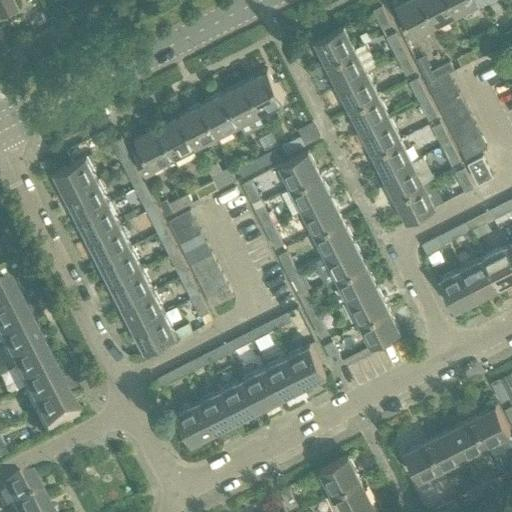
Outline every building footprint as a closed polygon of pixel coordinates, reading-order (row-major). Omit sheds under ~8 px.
[(10,0),(0,0),(0,18),(15,10),(10,0)] [(415,36),(437,25),(424,0),(408,0),(399,4),(415,36)] [(424,0),(437,25),(459,14),(451,0),(424,0)] [(451,0),(459,14),(481,3),(479,0),(451,0)] [(383,30),(392,25),(382,5),(373,10),(383,30)] [(329,62),(357,48),(345,26),(317,40),(329,62)] [(505,44),(511,40),(511,29),(501,35),(505,44)] [(396,56),(405,51),(396,32),(386,36),(396,56)] [(480,57),(498,47),(494,39),(476,48),(480,57)] [(340,85),(368,70),(357,48),(329,62),(340,85)] [(462,66),(480,57),(476,48),(457,57),(462,66)] [(406,75),(415,70),(405,51),(396,56),(406,75)] [(436,80),(451,72),(455,70),(450,61),(431,70),(435,78),(436,80)] [(263,112),(285,102),(269,70),(247,81),(263,112)] [(352,107),(380,93),(368,70),(340,85),(352,107)] [(434,94),(456,82),(451,72),(436,80),(435,78),(428,82),(434,94)] [(419,101),(428,96),(418,77),(409,81),(419,101)] [(241,124),(263,112),(247,81),(225,92),(241,124)] [(440,105),(462,94),(456,82),(434,94),(440,105)] [(220,134),(241,124),(225,92),(204,103),(220,134)] [(363,129),(391,115),(380,93),(352,107),(363,129)] [(446,116),(467,105),(462,94),(440,105),(446,116)] [(429,120),(438,115),(428,96),(419,101),(429,120)] [(198,145),(220,134),(204,103),(182,114),(198,145)] [(451,126),(473,115),(467,105),(446,116),(451,126)] [(176,156),(198,145),(182,114),(160,125),(176,156)] [(374,152),(402,137),(391,115),(363,129),(374,152)] [(456,137),(478,126),(473,115),(451,126),(456,137)] [(442,146),(451,141),(441,122),(432,126),(442,146)] [(154,167),(176,156),(160,125),(138,136),(143,146),(134,150),(146,175),(156,171),(154,167)] [(461,147),(483,136),(478,126),(456,137),(461,147)] [(283,144),(282,145),(287,154),(288,154),(306,144),(302,136),(301,136),(283,145),(283,144)] [(467,158),(489,147),(483,136),(461,147),(467,158)] [(386,174),(414,160),(402,137),(374,152),(386,174)] [(124,165),(132,160),(121,138),(113,142),(124,165)] [(452,165),(461,160),(451,141),(442,146),(452,165)] [(275,148),(258,157),(263,166),(280,158),(275,148)] [(292,187),(322,172),(310,149),(281,164),(292,187)] [(479,182),(494,174),(484,154),(469,162),(479,182)] [(68,193),(100,177),(88,155),(57,171),(68,193)] [(243,176),(263,166),(258,157),(239,167),(243,176)] [(136,187),(144,183),(132,160),(124,165),(136,187)] [(397,196),(425,182),(414,160),(386,174),(397,196)] [(465,191),(474,186),(464,167),(456,171),(465,191)] [(220,188),(237,179),(232,170),(215,179),(220,188)] [(304,209),(333,194),(322,172),(292,187),(304,209)] [(79,215),(111,199),(100,177),(68,193),(79,215)] [(261,198),(252,179),(251,178),(242,183),(252,203),(261,198)] [(215,179),(195,189),(200,198),(220,188),(215,179)] [(409,219),(437,204),(425,182),(397,196),(409,219)] [(147,209),(155,205),(144,183),(136,187),(147,209)] [(167,197),(159,201),(167,215),(174,211),(193,202),(188,193),(170,202),(167,197)] [(315,231),(344,217),(333,194),(304,209),(315,231)] [(511,197),(505,201),(491,209),(495,217),(503,213),(511,208),(511,197)] [(90,238),(122,222),(111,199),(79,215),(90,238)] [(158,231),(166,227),(155,205),(147,209),(158,231)] [(265,228),(275,224),(265,205),(256,209),(265,228)] [(176,230),(197,219),(192,208),(170,219),(176,230)] [(491,209),(469,220),(473,228),(472,229),(477,238),(491,231),(486,221),(495,217),(491,209)] [(327,254),(356,239),(344,217),(315,231),(327,254)] [(182,241),(203,230),(197,219),(176,230),(182,241)] [(449,230),(447,231),(451,240),(470,230),(472,229),(473,228),(469,220),(449,230)] [(102,260),(133,244),(122,222),(90,238),(102,260)] [(275,248),(285,243),(275,224),(265,228),(275,248)] [(169,253),(177,249),(166,227),(158,231),(169,253)] [(187,251),(208,241),(203,230),(182,241),(187,251)] [(424,242),(422,243),(428,254),(428,255),(446,245),(445,243),(451,240),(447,231),(424,242)] [(338,276),(367,261),(356,239),(327,254),(338,276)] [(192,262),(213,251),(208,241),(187,251),(192,262)] [(511,253),(507,243),(485,255),(501,286),(511,280),(511,253)] [(113,282),(145,266),(133,244),(102,260),(113,282)] [(181,276),(189,272),(177,249),(169,253),(181,276)] [(288,273),(297,269),(288,250),(279,254),(288,273)] [(198,273),(219,262),(213,251),(192,262),(198,273)] [(485,255),(462,266),(478,298),(501,286),(485,255)] [(349,299),(379,284),(367,261),(338,276),(349,299)] [(203,284),(224,273),(219,262),(198,273),(203,284)] [(124,304),(156,288),(145,266),(113,282),(124,304)] [(462,266),(440,277),(456,309),(478,298),(462,266)] [(297,269),(288,273),(299,295),(308,291),(307,288),(298,271),(297,269)] [(192,298),(200,294),(189,272),(181,276),(192,298)] [(209,294),(230,284),(224,273),(203,284),(209,294)] [(214,305),(235,294),(230,284),(209,294),(214,305)] [(361,321),(390,306),(379,284),(349,299),(361,321)] [(0,319),(24,308),(13,285),(0,291),(0,319)] [(136,327),(167,310),(156,288),(124,304),(136,327)] [(201,315),(209,311),(200,294),(192,298),(201,315)] [(320,313),(311,295),(302,299),(311,318),(320,313)] [(372,344),(401,329),(390,306),(361,321),(372,344)] [(0,339),(3,346),(35,330),(24,308),(0,319),(0,339)] [(147,349),(179,333),(167,310),(136,327),(147,349)] [(277,328),(292,320),(287,312),(273,319),(277,328)] [(320,313),(311,318),(321,338),(330,333),(320,313)] [(254,339),(277,328),(273,319),(250,331),(254,339)] [(14,368),(46,352),(35,330),(3,346),(14,368)] [(232,350),(254,339),(250,331),(228,342),(232,350)] [(334,364),(343,359),(333,340),(324,344),(334,364)] [(209,362),(232,350),(228,342),(205,353),(209,362)] [(305,385),(328,374),(312,342),(289,353),(305,385)] [(26,390),(57,374),(46,352),(14,368),(26,390)] [(187,373),(209,362),(205,353),(183,365),(187,373)] [(283,396),(305,385),(289,353),(267,364),(283,396)] [(260,408),(283,396),(267,364),(244,375),(260,408)] [(163,385),(187,373),(183,365),(159,377),(163,385)] [(37,413),(69,397),(57,374),(26,390),(37,413)] [(238,419),(260,408),(244,375),(222,386),(238,419)] [(501,402),(510,397),(500,378),(491,382),(501,402)] [(215,430),(238,419),(222,386),(199,397),(215,430)] [(48,435),(80,419),(69,397),(37,413),(48,435)] [(193,441),(215,430),(199,397),(177,408),(193,441)] [(487,444),(510,433),(495,404),(473,416),(487,444)] [(464,456),(487,444),(473,416),(450,427),(464,456)] [(442,467),(464,456),(450,427),(427,439),(442,467)] [(419,478),(442,467),(427,439),(405,450),(419,478)] [(331,490),(360,476),(349,453),(320,468),(331,490)] [(484,494),(504,484),(500,475),(479,485),(484,494)] [(342,511),(344,511),(372,499),(360,476),(331,490),(342,511)] [(31,478),(3,492),(13,511),(20,511),(43,501),(31,478)] [(290,509),(299,504),(288,485),(279,489),(290,509)] [(466,503),(484,494),(479,485),(461,494),(466,503)] [(436,511),(448,511),(459,507),(454,498),(435,508),(436,511)] [(378,511),(372,499),(344,511),(378,511)] [(48,511),(43,501),(20,511),(48,511)]
